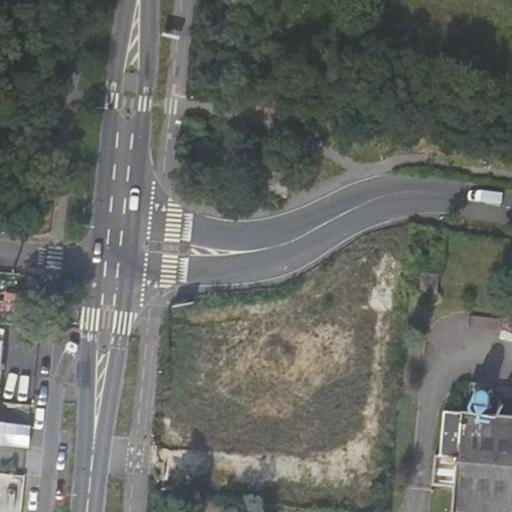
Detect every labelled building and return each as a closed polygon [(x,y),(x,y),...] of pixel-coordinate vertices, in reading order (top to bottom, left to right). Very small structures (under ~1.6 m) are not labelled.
[(203,135),(204,123),(193,121),(192,134),(203,135)] [(255,188),(285,196),(290,176),(260,168),(255,188)] [(418,290),(432,291),(433,273),(420,272),(418,290)] [(22,322),(34,323),(36,298),(25,297),(22,322)] [(490,391),(468,389),(466,412),(489,414),(490,398),(490,391)] [(511,416),(511,399),(490,398),(489,414),(511,416)] [(511,511),(511,416),(489,414),(466,412),(443,410),(440,455),(433,455),(431,482),(454,484),(451,511),(511,511)] [(27,448),(29,430),(3,428),(1,444),(27,448)]
